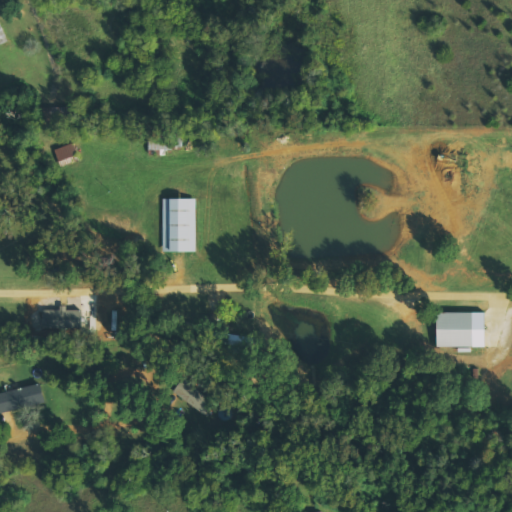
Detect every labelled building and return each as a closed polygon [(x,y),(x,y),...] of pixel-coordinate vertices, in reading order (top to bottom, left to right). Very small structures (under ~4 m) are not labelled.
[(79,159),(74,143),(54,150),(60,165),(79,159)] [(171,205),(204,205),(205,260),(171,258),(171,205)] [(43,331),(85,330),(84,310),(67,311),(67,309),(42,309),(43,331)] [(483,312),(436,313),(436,348),(484,347),(483,312)] [(254,338),(225,334),(223,345),(252,350),(254,338)] [(213,402),(184,379),(174,392),(203,415),(213,402)] [(45,404),(40,384),(0,392),(0,413),(45,404)]
